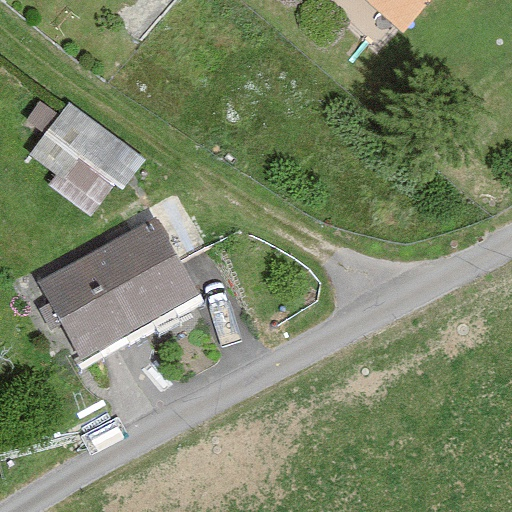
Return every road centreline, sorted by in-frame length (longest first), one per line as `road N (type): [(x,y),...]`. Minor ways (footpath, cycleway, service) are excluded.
road 1 (unclassified): [(511,246),(54,511)]
road 2 (track): [(0,10),(164,136),(410,306)]
